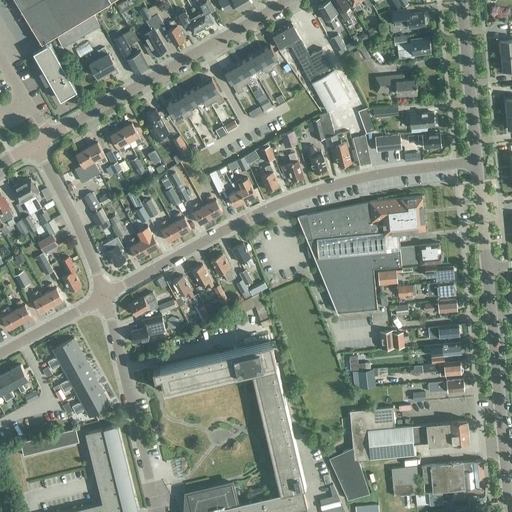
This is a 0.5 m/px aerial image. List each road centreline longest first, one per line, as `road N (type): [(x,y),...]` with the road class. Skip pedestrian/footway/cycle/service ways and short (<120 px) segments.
road 1 (residential): [(476,163),(358,177),(275,204),(104,296)]
road 2 (tertiary): [(48,136),(286,0)]
road 3 (residential): [(509,511),(484,269)]
road 4 (residential): [(157,511),(104,296)]
road 5 (residential): [(104,296),(35,145)]
road 6 (residential): [(476,163),(460,0)]
road 7 (unknown): [(205,49),(248,128),(287,106)]
